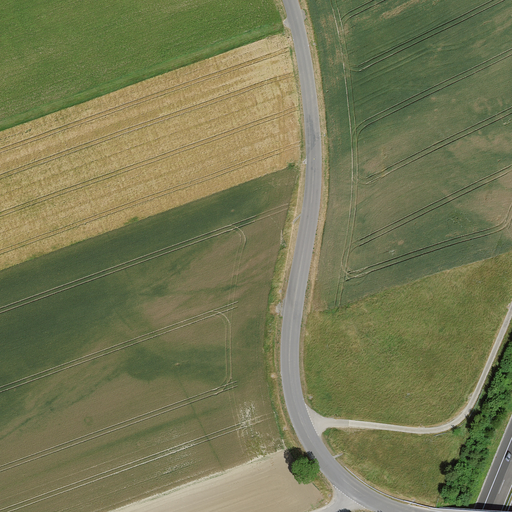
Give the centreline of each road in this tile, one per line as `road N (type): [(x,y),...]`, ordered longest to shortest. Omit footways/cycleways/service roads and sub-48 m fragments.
road 1 (tertiary): [(289,0),(312,169),(287,347),(290,385),(320,458),(353,489)]
road 2 (track): [(299,420),(451,425),(472,401),(511,312)]
